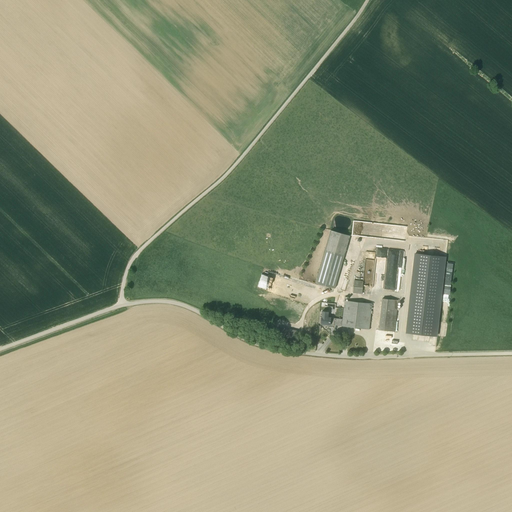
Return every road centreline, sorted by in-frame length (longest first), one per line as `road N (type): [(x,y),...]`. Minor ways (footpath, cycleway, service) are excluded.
road 1 (unclassified): [(511,353),(302,353),(268,348),(176,303),(121,305)]
road 2 (unclassified): [(121,305),(131,261),(241,156),(367,0)]
road 3 (unclassified): [(0,349),(121,305)]
